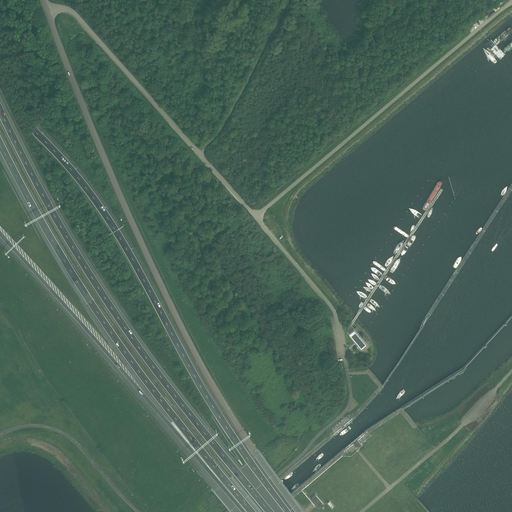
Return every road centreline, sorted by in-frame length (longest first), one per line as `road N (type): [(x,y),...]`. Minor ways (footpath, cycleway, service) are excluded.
road 1 (unclassified): [(300,511),(187,341),(46,11)]
road 2 (motorway): [(289,511),(212,405),(97,202),(0,103)]
road 3 (motorway): [(270,511),(117,316),(0,109)]
road 4 (motorway): [(0,143),(132,363),(252,511)]
road 5 (unclassified): [(255,217),(336,314),(350,398),(231,511)]
road 6 (motorway): [(0,233),(250,511)]
road 7 (unclassified): [(255,217),(500,11)]
road 8 (unclassified): [(46,11),(74,13),(255,217)]
road 9 (unclassified): [(137,511),(64,434),(31,425),(0,435)]
